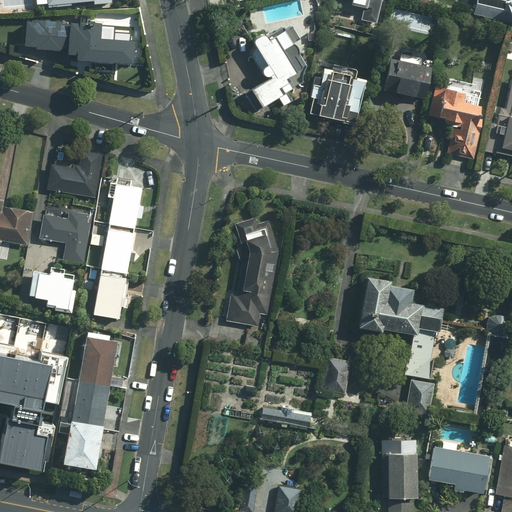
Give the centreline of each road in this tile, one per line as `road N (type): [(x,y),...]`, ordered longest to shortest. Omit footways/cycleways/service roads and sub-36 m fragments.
road 1 (residential): [(199,143),(139,511)]
road 2 (residential): [(199,143),(511,212)]
road 3 (residential): [(0,87),(199,143)]
road 4 (residential): [(172,0),(199,143)]
